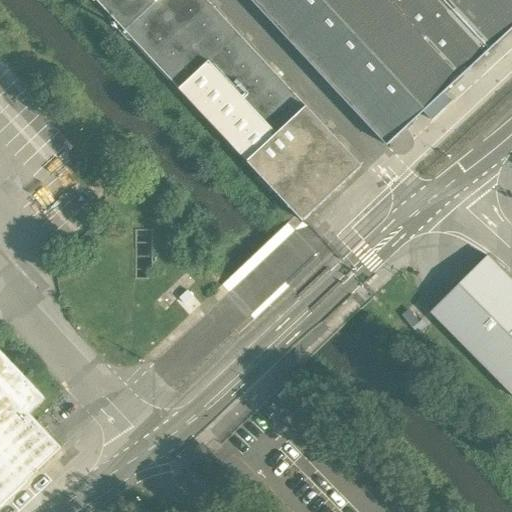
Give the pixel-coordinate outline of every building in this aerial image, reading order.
[(158,0),(95,0),(125,31),(158,0)] [(306,107),(206,0),(158,0),(125,31),(246,162),(306,107)] [(511,28),(511,0),(250,0),(386,146),(511,28)] [(306,107),(246,162),(302,222),(362,166),(306,107)] [(511,280),(488,256),(431,312),(511,394),(511,280)] [(42,401),(0,356),(0,505),(59,450),(26,415),(42,401)] [(201,480),(222,461),(204,442),(183,460),(201,480)]
